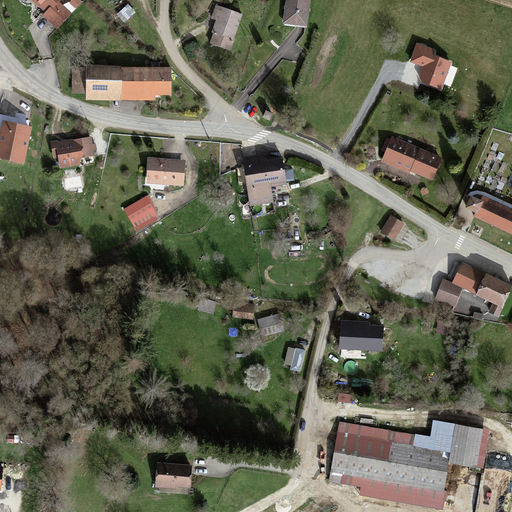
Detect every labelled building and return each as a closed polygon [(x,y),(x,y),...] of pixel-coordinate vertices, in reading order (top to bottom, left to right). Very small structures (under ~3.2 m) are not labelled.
[(34,0),(46,11),(43,14),(57,27),(70,13),(56,1),(57,0),(34,0)] [(306,28),(309,0),(288,0),(284,25),(306,28)] [(259,17),(263,8),(250,1),(245,11),(259,17)] [(230,41),(239,16),(215,7),(211,17),(216,19),(210,33),(213,34),(208,46),(228,54),(232,42),(230,41)] [(421,81),(441,88),(450,62),(432,56),(434,51),(418,45),(412,61),(425,66),(423,72),(422,71),(420,77),(421,81)] [(89,69),(87,95),(172,98),(173,74),(162,72),(161,66),(158,67),(155,67),(155,72),(89,69)] [(29,129),(3,123),(0,138),(0,156),(22,161),(29,129)] [(432,179),(440,158),(393,138),(392,141),(387,152),(385,159),(432,179)] [(387,152),(392,141),(387,139),(383,150),(387,152)] [(90,140),(57,145),(59,156),(60,168),(77,166),(76,159),(92,156),(90,140)] [(260,164),(248,164),(250,207),(273,206),(272,189),(289,188),(287,162),(260,164)] [(180,189),(183,168),(165,167),(165,165),(151,163),(149,184),(180,189)] [(481,200),(473,197),(469,208),(475,212),(473,217),(511,236),(511,235),(511,209),(483,197),(481,200)] [(155,213),(148,198),(126,209),(133,224),(155,213)] [(403,228),(391,221),(381,237),(393,244),(403,228)] [(40,240),(28,237),(25,247),(38,250),(40,240)] [(496,313),(510,284),(484,272),(484,273),(460,262),(451,280),(475,291),(475,292),(492,300),(488,309),(496,313)] [(434,297),(437,298),(436,303),(454,308),(460,288),(459,288),(460,285),(441,278),(434,297)] [(253,306),(233,304),(232,312),(252,316),(253,306)] [(284,327),(279,313),(259,317),(263,332),(284,327)] [(378,349),(379,328),(339,325),(337,346),(378,349)] [(349,395),(338,394),(336,401),(348,403),(349,395)] [(442,491),(450,442),(338,423),(328,481),(342,484),(344,474),(367,477),(442,491)] [(455,424),(449,452),(448,462),(474,466),(481,427),(455,424)] [(157,465),(155,485),(173,486),(188,487),(189,467),(157,465)] [(442,491),(367,477),(364,492),(440,505),(442,491)]
